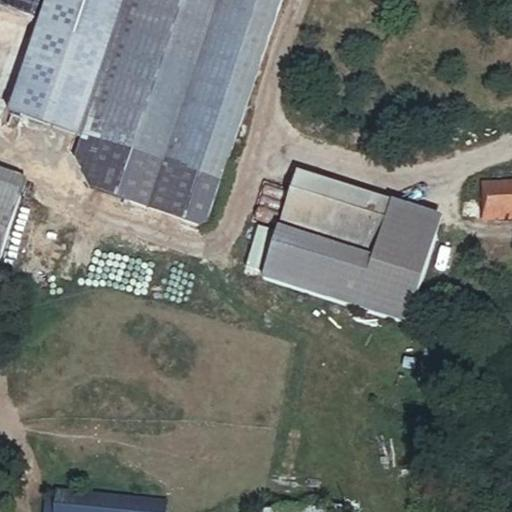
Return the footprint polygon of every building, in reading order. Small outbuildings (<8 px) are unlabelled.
[(86,135),(129,0),(95,0),(56,125),(86,135)] [(129,0),(86,135),(167,161),(218,0),(129,0)] [(218,0),(167,161),(228,180),(284,0),(218,0)] [(217,219),(228,180),(167,161),(86,135),(77,163),(97,190),(208,224),(217,219)] [(0,272),(29,183),(0,173),(0,272)] [(408,324),(442,219),(299,173),(264,281),(406,327),(408,324)] [(511,184),(486,186),(487,220),(511,219),(511,184)] [(166,511),(167,504),(59,494),(58,506),(46,505),(45,511),(166,511)]
